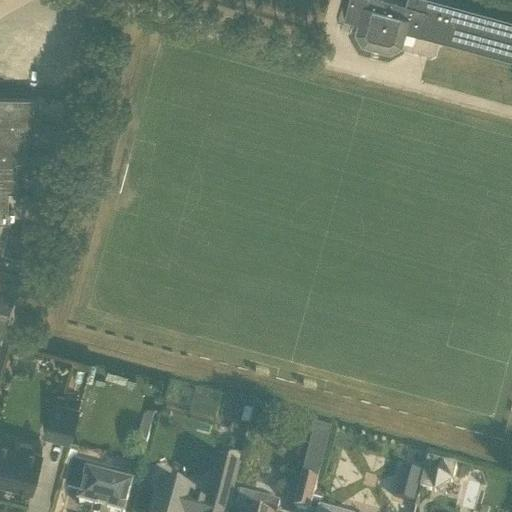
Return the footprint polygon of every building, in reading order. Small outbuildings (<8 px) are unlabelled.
[(362,43),(380,48),(391,51),(403,44),(407,30),(421,34),(511,58),(511,16),(467,5),(449,0),(407,0),(407,2),(400,0),(348,0),(344,17),(358,20),(355,30),(362,43)] [(37,98),(37,97),(0,97),(0,128),(25,129),(37,129),(55,135),(58,125),(36,119),(33,119),(33,98),(37,98)] [(25,150),(25,129),(0,128),(0,159),(17,160),(28,160),(28,150),(25,150)] [(30,159),(47,163),(50,153),(33,148),(30,159)] [(17,180),(17,160),(0,159),(0,190),(20,191),(20,180),(17,180)] [(34,194),(43,197),(46,188),(37,185),(34,194)] [(8,191),(20,191),(0,190),(0,222),(11,222),(11,212),(8,212),(8,191)] [(30,208),(39,211),(43,199),(34,196),(30,208)] [(32,257),(36,244),(26,241),(22,254),(32,257)] [(0,301),(0,302),(11,305),(13,306),(16,294),(2,289),(0,297),(0,301)] [(0,318),(8,320),(11,307),(0,303),(0,318)] [(70,441),(79,408),(54,401),(45,434),(70,441)] [(316,428),(308,456),(323,460),(331,432),(316,428)] [(18,446),(15,445),(0,440),(0,482),(32,491),(43,452),(32,450),(33,448),(32,445),(21,442),(19,444),(18,446)] [(125,511),(129,497),(132,485),(119,482),(121,475),(75,462),(69,488),(83,492),(80,504),(96,509),(94,511),(125,511)] [(436,476),(453,480),(456,469),(428,462),(421,490),(432,492),(436,476)] [(229,504),(239,469),(220,464),(210,499),(229,504)] [(401,469),(394,498),(414,503),(422,475),(401,469)] [(306,511),(309,511),(318,481),(302,477),(294,509),(306,511)] [(227,511),(229,504),(210,499),(209,503),(194,499),(196,495),(161,485),(153,511),(227,511)] [(240,494),(236,511),(235,511),(278,511),(280,504),(279,504),(279,505),(241,495),(242,494),(240,494)]
